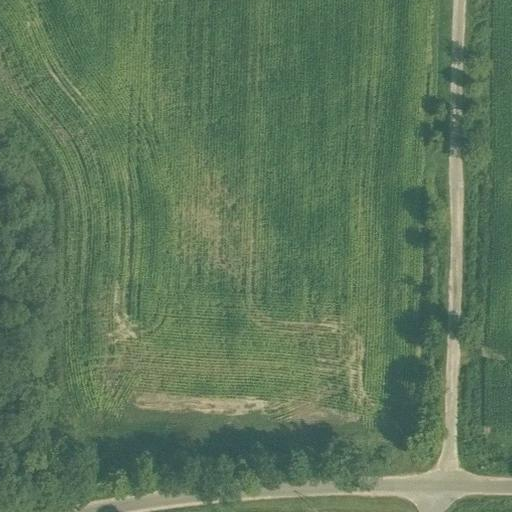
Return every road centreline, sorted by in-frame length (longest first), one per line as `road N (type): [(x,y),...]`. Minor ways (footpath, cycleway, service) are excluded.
road 1 (track): [(447,484),(461,0)]
road 2 (unclassified): [(107,511),(433,484)]
